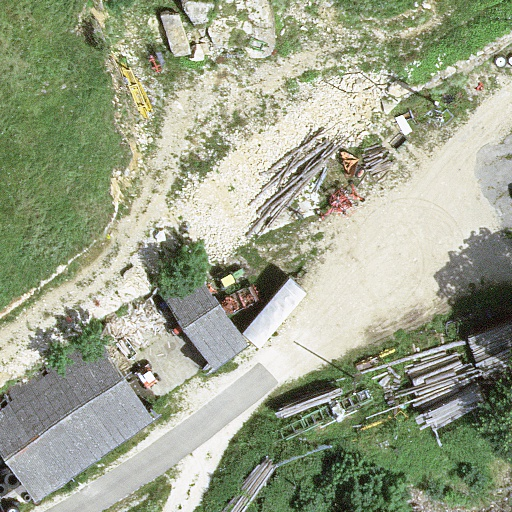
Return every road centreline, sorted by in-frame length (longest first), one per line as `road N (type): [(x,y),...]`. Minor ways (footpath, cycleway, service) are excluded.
road 1 (track): [(511,108),(376,242),(202,437)]
road 2 (track): [(202,437),(77,511)]
